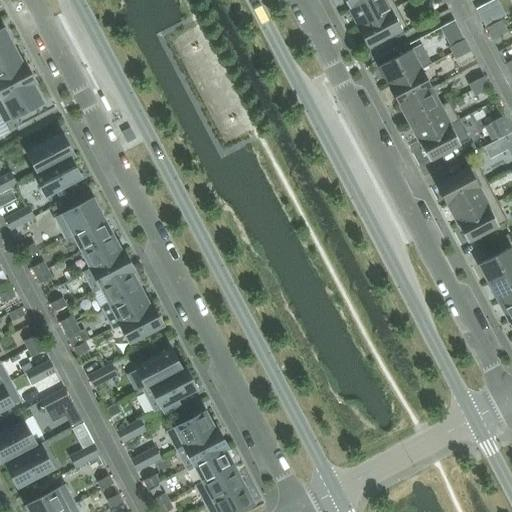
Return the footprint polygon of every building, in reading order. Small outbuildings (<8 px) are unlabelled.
[(344,0),(349,9),(365,0),(344,0)] [(359,27),(396,7),(392,0),(365,0),(349,9),(359,27)] [(407,26),(396,7),(359,27),(369,46),(407,26)] [(493,23),(500,35),(507,31),(501,20),(493,23)] [(500,35),(493,23),(486,27),(492,39),(500,35)] [(0,54),(14,47),(11,41),(12,40),(6,30),(4,28),(0,29),(0,54)] [(457,43),(463,54),(470,51),(464,39),(457,43)] [(463,54),(457,43),(449,47),(455,58),(463,54)] [(0,54),(0,77),(24,65),(23,64),(14,47),(0,54)] [(390,85),(421,69),(410,49),(379,66),(390,85)] [(0,95),(1,98),(2,99),(33,83),(34,84),(36,83),(35,81),(36,80),(30,69),(29,70),(26,63),(23,64),(24,65),(0,77),(0,95)] [(400,105),(431,88),(421,69),(390,85),(400,105)] [(476,80),(482,92),(490,88),(484,76),(476,80)] [(482,92),(476,80),(469,84),(475,96),(482,92)] [(43,102),(34,84),(33,83),(2,99),(1,98),(0,99),(0,113),(5,122),(15,117),(43,102)] [(441,106),(440,105),(431,88),(400,105),(409,123),(441,106)] [(450,124),(450,125),(459,120),(449,101),(440,105),(441,106),(409,123),(419,141),(450,124)] [(511,131),(511,129),(509,125),(504,115),(489,123),(497,137),(498,139),(511,131)] [(5,122),(9,131),(16,127),(19,126),(19,125),(15,117),(5,122)] [(450,124),(419,141),(429,161),(469,139),(459,120),(450,125),(450,124)] [(73,154),(70,147),(70,146),(65,136),(64,136),(62,133),(27,151),(37,171),(34,173),(34,174),(73,154)] [(74,155),(73,154),(34,174),(46,196),(81,177),(79,174),(80,173),(74,162),(74,163),(70,157),(74,155)] [(447,204),(488,183),(477,163),(437,184),(447,204)] [(10,173),(0,177),(0,192),(16,184),(10,173)] [(457,222),(497,201),(488,183),(447,204),(457,222)] [(10,188),(0,193),(0,206),(16,199),(10,188)] [(73,234),(72,233),(104,217),(93,197),(55,218),(65,238),(73,234)] [(497,201),(457,222),(467,242),(508,221),(497,201)] [(28,206),(5,218),(11,229),(34,218),(28,206)] [(107,223),(104,217),(72,233),(73,234),(81,251),(113,235),(112,233),(113,233),(107,222),(107,223)] [(91,269),(122,253),(122,252),(113,235),(81,251),(90,268),(91,269)] [(33,243),(22,249),(26,257),(38,251),(33,243)] [(511,271),(511,250),(510,247),(479,263),(489,283),(511,271)] [(90,268),(83,272),(94,292),(101,288),(100,287),(132,271),(133,272),(135,271),(124,250),(122,252),(122,253),(91,269),(90,268)] [(35,275),(47,269),(43,261),(31,267),(35,275)] [(47,269),(35,275),(40,283),(51,277),(47,269)] [(100,287),(101,288),(109,304),(110,305),(141,289),(133,272),(132,271),(100,287)] [(499,301),(511,294),(511,271),(489,283),(499,301)] [(0,294),(11,288),(6,281),(0,283),(0,294)] [(11,288),(0,294),(0,296),(3,303),(15,296),(11,288)] [(151,307),(150,306),(141,289),(110,305),(109,304),(102,308),(113,328),(120,324),(119,323),(151,307)] [(511,294),(499,301),(508,319),(511,317),(511,294)] [(62,297),(50,303),(54,312),(66,305),(62,297)] [(153,305),(150,306),(151,307),(119,323),(120,324),(129,342),(163,325),(159,318),(160,317),(154,307),(153,305)] [(20,307),(8,313),(13,321),(24,315),(20,307)] [(64,329),(76,323),(72,315),(60,321),(64,329)] [(76,323),(64,329),(68,337),(80,331),(76,323)] [(28,349),(39,343),(35,335),(23,341),(28,349)] [(85,341),(73,348),(78,356),(89,350),(85,341)] [(39,343),(28,349),(32,357),(43,351),(39,343)] [(171,348),(135,366),(147,389),(151,387),(150,386),(182,369),(181,368),(178,362),(179,361),(173,351),(171,348)] [(33,369),(26,372),(32,384),(55,372),(49,361),(33,369)] [(0,386),(10,381),(0,362),(0,386)] [(29,363),(21,368),(25,373),(26,372),(33,369),(29,363)] [(110,364),(88,375),(94,387),(116,375),(110,364)] [(181,368),(182,369),(150,386),(151,387),(165,414),(180,405),(177,399),(197,388),(195,385),(190,374),(189,374),(185,366),(181,368)] [(10,381),(0,386),(0,410),(20,400),(10,381)] [(63,389),(41,401),(47,412),(69,400),(63,389)] [(177,450),(216,430),(215,429),(205,411),(167,431),(177,450)] [(140,419),(117,431),(123,442),(146,431),(140,419)] [(24,421),(0,433),(0,461),(0,462),(36,443),(24,421)] [(194,465),(194,464),(225,448),(226,449),(228,448),(226,445),(227,445),(222,434),(221,435),(217,428),(215,429),(216,430),(177,450),(187,469),(194,465)] [(93,444),(81,451),(87,462),(99,456),(93,444)] [(41,445),(6,464),(10,472),(9,473),(15,484),(16,483),(18,487),(53,468),(41,445)] [(154,447),(132,459),(138,470),(160,459),(154,447)] [(194,465),(202,481),(203,482),(234,466),(226,449),(225,448),(194,464),(194,465)] [(244,484),(243,483),(244,482),(238,471),(238,472),(234,466),(203,482),(202,481),(195,485),(205,504),(244,484)] [(155,474),(143,480),(147,488),(159,482),(155,474)] [(109,475),(97,481),(101,489),(113,483),(109,475)] [(159,482),(147,488),(153,499),(164,492),(168,490),(163,480),(159,482)] [(244,484),(205,504),(209,511),(237,511),(254,503),(244,484)] [(26,505),(29,511),(58,511),(67,508),(67,507),(57,488),(26,505)] [(157,507),(169,500),(164,492),(153,499),(157,507)] [(118,493),(107,500),(111,508),(123,502),(118,493)] [(169,500),(157,507),(159,511),(165,511),(173,508),(169,500)] [(67,507),(67,508),(58,511),(78,511),(74,503),(67,507)]
